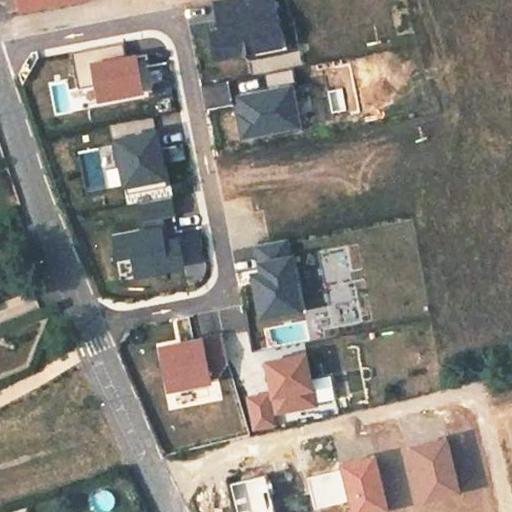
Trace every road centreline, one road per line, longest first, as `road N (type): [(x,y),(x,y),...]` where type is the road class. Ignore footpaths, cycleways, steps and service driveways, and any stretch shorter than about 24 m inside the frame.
road 1 (residential): [(507,511),(481,406),(460,391),(153,464)]
road 2 (residential): [(153,464),(41,206),(0,89)]
